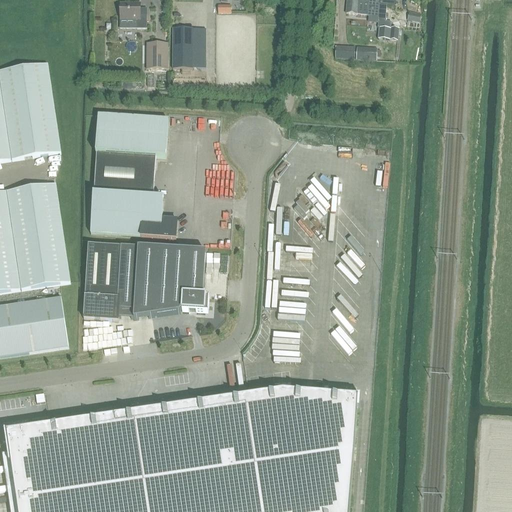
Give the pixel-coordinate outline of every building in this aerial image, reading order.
[(347,0),(347,15),(358,15),(359,3),(358,0),(347,0)] [(358,15),(358,18),(367,18),(379,20),(380,5),(380,0),(358,0),(359,3),(358,15)] [(147,31),(147,16),(147,9),(140,9),(140,5),(139,5),(120,5),(120,29),(136,29),(136,31),(147,31)] [(407,22),(419,25),(421,17),(409,14),(407,22)] [(378,40),(389,41),(390,28),(383,28),(379,28),(379,27),(378,40)] [(390,28),(389,41),(398,42),(399,29),(390,28)] [(172,31),(172,38),(172,71),(193,71),(193,70),(193,31),(172,31)] [(155,67),(146,67),(146,73),(168,73),(168,45),(155,45),(155,67)] [(335,60),(354,61),(355,51),(336,50),(335,60)] [(355,51),(354,61),(376,62),(376,52),(355,51)] [(0,164),(61,155),(48,66),(0,73),(0,164)] [(91,237),(177,243),(178,223),(163,222),(164,201),(154,200),(156,160),(167,161),(169,122),(99,118),(91,237)] [(0,295),(71,285),(56,187),(0,194),(0,295)] [(89,247),(84,321),(118,323),(118,319),(134,320),(134,322),(180,315),(180,314),(182,314),(209,316),(210,300),(203,299),(206,254),(89,247)] [(0,309),(0,359),(69,350),(62,300),(0,309)] [(282,395),(7,435),(18,511),(349,511),(358,401),(282,395)]
